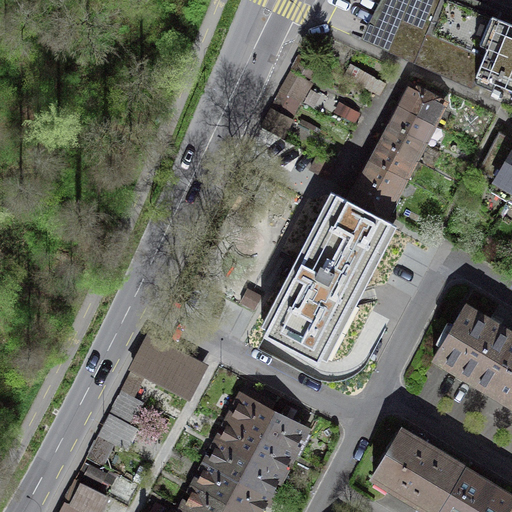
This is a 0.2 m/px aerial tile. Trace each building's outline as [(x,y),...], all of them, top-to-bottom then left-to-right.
[(472,89),(478,76),(476,75),(499,19),(452,0),(387,0),(374,25),(388,31),(381,48),(406,59),(472,89)] [(511,24),(499,19),(476,75),(478,76),(478,75),(511,89),(511,24)] [(300,57),(295,68),(306,74),(308,68),(311,63),(300,57)] [(350,66),(344,75),(379,95),(384,85),(375,80),(366,76),(367,75),(350,66)] [(290,71),(280,89),(292,96),(300,100),(305,91),(310,82),(290,71)] [(404,96),(399,106),(433,124),(443,105),(409,87),(404,96)] [(280,89),(270,107),(283,114),(287,105),(292,96),(280,89)] [(394,115),(389,124),(424,142),(433,124),(399,106),(394,115)] [(270,107),(261,125),(282,136),(287,127),(291,118),(283,114),(270,107)] [(385,133),(380,142),(414,160),(424,142),(389,124),(385,133)] [(508,201),(508,200),(511,193),(511,142),(497,133),(479,169),(495,179),(489,190),(508,201)] [(375,151),(370,160),(405,178),(414,160),(380,142),(375,151)] [(334,164),(320,157),(313,171),(327,178),(330,171),(334,164)] [(405,178),(370,160),(356,187),(351,196),(385,214),(405,178)] [(259,179),(245,172),(236,190),(263,204),(272,187),(259,179)] [(267,328),(264,334),(265,334),(318,362),(321,356),(320,356),(357,286),(388,225),(388,226),(390,222),(337,194),(335,198),(267,328)] [(492,391),(511,357),(511,333),(494,323),(465,306),(434,357),(492,391)] [(132,369),(144,375),(187,397),(195,384),(202,371),(146,342),(132,369)] [(511,403),(511,357),(492,391),(511,403)] [(144,375),(132,369),(121,391),(133,397),(138,386),(144,375)] [(133,397),(121,391),(109,413),(129,423),(135,412),(142,402),(133,397)] [(273,414),(244,398),(238,410),(232,421),(261,436),(273,414)] [(135,426),(129,423),(109,413),(97,435),(113,443),(124,448),(129,437),(135,426)] [(302,429),(273,414),(261,436),(290,451),(296,440),(302,429)] [(261,436),(232,421),(226,432),(220,443),(250,458),(261,436)] [(401,430),(374,475),(435,511),(436,511),(464,467),(432,449),(401,430)] [(107,454),(113,443),(97,435),(86,457),(101,465),(107,454)] [(290,451),(261,436),(250,458),(279,474),(284,463),(290,451)] [(250,458),(220,443),(215,454),(209,465),(238,480),(250,458)] [(99,477),(104,467),(101,465),(86,457),(75,478),(93,488),(99,477)] [(279,474),(250,458),(238,480),(267,496),(273,485),(279,474)] [(238,480),(209,465),(203,476),(197,487),(226,502),(238,480)] [(506,511),(511,504),(511,496),(489,483),(464,467),(436,511),(506,511)] [(62,501),(67,504),(82,511),(97,511),(100,506),(106,495),(93,488),(75,478),(62,501)] [(267,496),(238,480),(226,502),(244,511),(258,511),(261,507),(267,496)] [(244,511),(226,502),(197,487),(186,509),(190,511),(244,511)]
